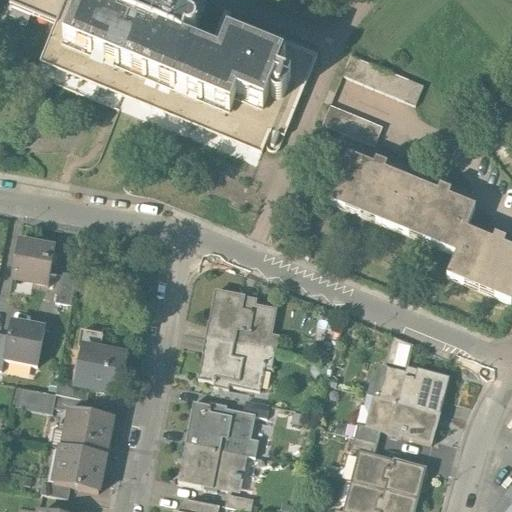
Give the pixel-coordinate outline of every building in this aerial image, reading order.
[(114,0),(108,17),(67,0),(12,0),(12,2),(58,21),(40,66),(261,156),(276,118),(289,123),(316,58),(232,25),(218,61),(181,46),(183,41),(186,42),(189,42),(193,41),(195,39),(196,36),(196,33),(195,29),(193,27),(178,21),(186,0),(114,0)] [(422,89),(350,59),(342,79),(414,109),(422,89)] [(382,131),(331,110),(322,130),(374,151),(382,131)] [(385,170),(376,166),(374,170),(347,160),(328,206),(392,232),(411,185),(384,174),(385,170)] [(437,196),(411,185),(392,232),(455,258),(465,234),(474,211),(448,201),(450,196),(439,191),(437,196)] [(511,301),(511,253),(502,249),(504,243),(494,239),(491,245),(465,234),(455,258),(446,280),(510,306),(511,301)] [(53,251),(17,245),(11,280),(47,286),(53,251)] [(76,279),(61,277),(56,306),(71,308),(76,279)] [(255,303),(215,295),(206,341),(267,353),(275,312),(254,308),(255,303)] [(44,331),(11,324),(8,339),(3,363),(37,370),(44,331)] [(124,359),(99,354),(101,343),(80,339),(78,353),(86,354),(78,391),(88,393),(117,399),(124,359)] [(267,353),(206,341),(197,383),(213,386),(212,390),(228,393),(229,389),(259,395),(267,353)] [(404,376),(405,370),(410,350),(394,342),(386,371),(404,376)] [(448,381),(405,370),(404,376),(386,371),(378,401),(438,417),(448,381)] [(86,404),(88,393),(78,391),(57,387),(55,398),(82,403),(86,404)] [(55,398),(23,392),(20,411),(52,417),(53,411),(52,411),(55,398)] [(82,403),(55,398),(52,411),(53,411),(70,414),(80,416),(82,403)] [(438,417),(378,401),(370,431),(380,434),(380,435),(430,448),(438,417)] [(268,409),(245,404),(243,415),(255,418),(254,419),(265,421),(268,409)] [(243,415),(225,412),(226,409),(210,406),(210,409),(193,406),(185,447),(238,458),(255,461),(258,444),(250,443),(254,419),(255,418),(243,415)] [(80,416),(70,414),(63,451),(105,459),(112,422),(80,416)] [(370,431),(357,427),(353,440),(377,446),(380,435),(380,434),(370,431)] [(377,446),(353,440),(350,453),(364,457),(373,459),(377,446)] [(238,458),(185,447),(178,484),(204,489),(203,492),(216,495),(217,492),(230,494),(238,458)] [(63,451),(60,450),(53,486),(52,488),(70,492),(97,497),(105,459),(63,451)] [(373,459),(364,457),(356,487),(416,503),(424,472),(373,459)] [(70,492),(52,488),(53,486),(43,484),(41,497),(68,503),(70,492)] [(413,511),(416,503),(356,487),(349,511),(413,511)] [(511,502),(505,497),(493,511),(508,511),(511,507),(511,502)] [(251,511),(253,503),(228,498),(225,510),(234,511),(251,511)] [(218,511),(219,509),(183,502),(181,511),(218,511)]
